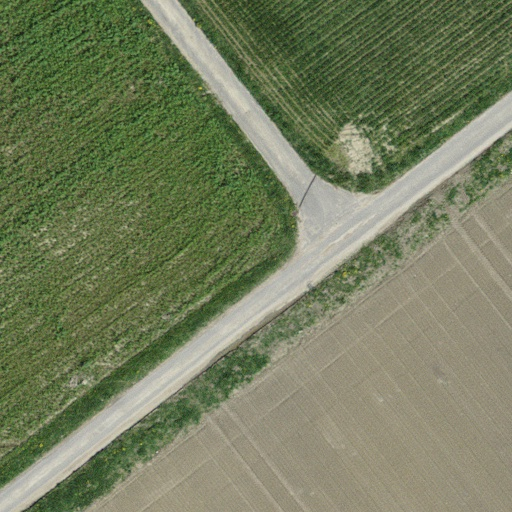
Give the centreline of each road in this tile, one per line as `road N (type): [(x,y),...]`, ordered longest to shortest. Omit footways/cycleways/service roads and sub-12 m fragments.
road 1 (track): [(0,506),(511,103)]
road 2 (track): [(345,233),(159,0)]
